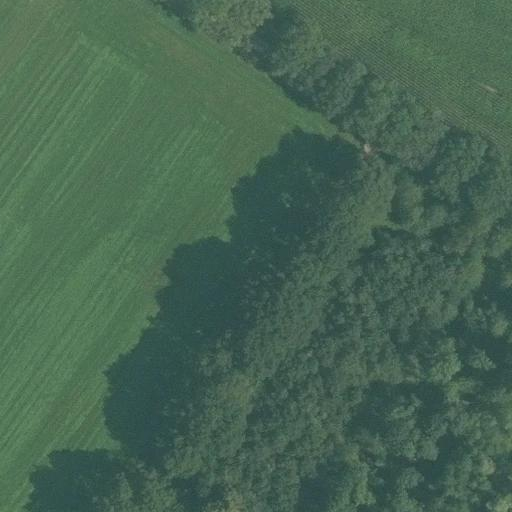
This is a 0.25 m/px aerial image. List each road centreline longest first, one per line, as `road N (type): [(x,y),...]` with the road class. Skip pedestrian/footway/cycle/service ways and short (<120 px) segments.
road 1 (track): [(369,135),(116,511)]
road 2 (unclassified): [(511,218),(358,129),(187,0)]
